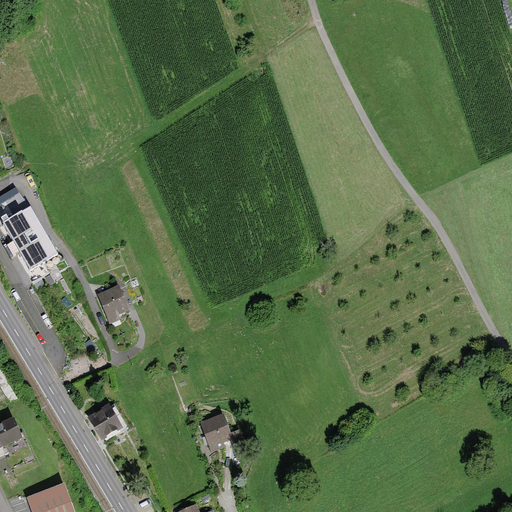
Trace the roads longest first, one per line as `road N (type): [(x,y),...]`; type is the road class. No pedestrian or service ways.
road 1 (residential): [(511,362),(430,213),(364,120),(309,0)]
road 2 (primary): [(124,511),(0,305)]
